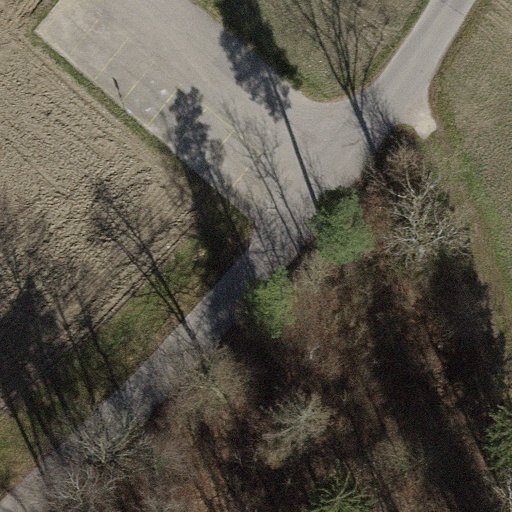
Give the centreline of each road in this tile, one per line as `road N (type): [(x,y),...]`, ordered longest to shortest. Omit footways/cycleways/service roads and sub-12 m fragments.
road 1 (unclassified): [(0,500),(102,416),(270,249),(342,155)]
road 2 (unclassified): [(160,0),(342,155)]
road 3 (unclassified): [(342,155),(456,0)]
